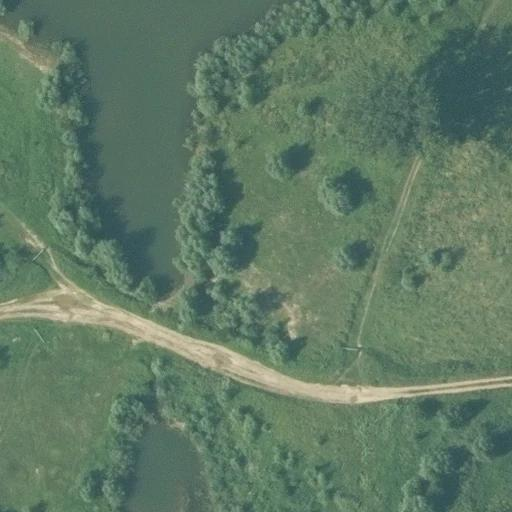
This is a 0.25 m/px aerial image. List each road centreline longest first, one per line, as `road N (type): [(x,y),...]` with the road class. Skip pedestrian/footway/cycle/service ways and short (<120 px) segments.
road 1 (track): [(91,298),(178,341),(339,396),(511,383)]
road 2 (track): [(0,219),(91,298)]
